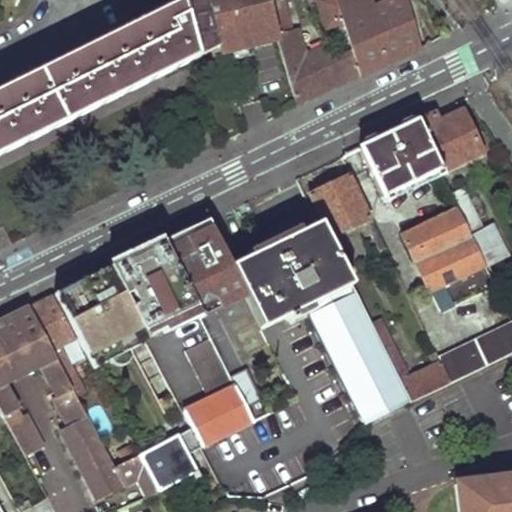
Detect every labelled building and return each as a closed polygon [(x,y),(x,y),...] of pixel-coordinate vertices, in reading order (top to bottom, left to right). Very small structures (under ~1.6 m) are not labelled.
[(186,0),(184,1),(198,59),(225,46),(228,55),(254,47),(253,43),(276,38),(266,0),(186,0)] [(284,0),(270,0),(280,38),(293,35),(284,0)] [(358,77),(419,47),(405,0),(380,0),(373,3),(371,0),(311,0),(313,3),(318,2),(328,28),(343,25),(352,58),(358,77)] [(0,157),(198,59),(184,1),(0,91),(0,157)] [(334,63),(329,50),(304,58),(297,34),(293,35),(280,38),(276,38),(294,108),(326,92),(358,77),(352,58),(334,63)] [(111,111),(117,123),(201,82),(196,71),(111,111)] [(418,118),(442,167),(483,147),(463,106),(439,119),(435,109),(418,118)] [(382,136),(362,146),(385,195),(442,167),(418,118),(382,136)] [(485,152),(483,147),(442,167),(444,172),(485,152)] [(434,177),(444,172),(442,167),(385,195),(388,199),(434,177)] [(444,172),(434,177),(449,209),(403,233),(441,312),(497,284),(488,265),(453,192),(444,172)] [(312,194),(335,241),(369,223),(375,220),(354,174),(312,194)] [(453,192),(488,265),(511,253),(495,220),(484,226),(464,187),(453,192)] [(386,242),(375,220),(369,223),(380,246),(386,242)] [(209,330),(252,306),(232,267),(208,221),(164,243),(202,318),(209,330)] [(375,327),(321,222),(275,244),(307,308),(326,344),(332,354),(369,423),(414,402),(375,327)] [(110,269),(147,340),(164,331),(166,336),(202,318),(164,243),(137,256),(110,269)] [(252,306),(264,330),(307,308),(275,244),(232,267),(252,306)] [(80,284),(56,296),(96,371),(149,343),(147,340),(110,269),(80,284)] [(29,309),(73,392),(81,388),(62,351),(74,343),(51,299),(42,303),(29,309)] [(0,411),(25,458),(45,447),(27,414),(23,417),(6,384),(42,367),(58,397),(54,398),(69,426),(62,430),(100,501),(125,488),(114,468),(73,392),(29,309),(0,323),(0,411)] [(511,354),(511,319),(440,355),(443,360),(454,383),(511,354)] [(454,383),(443,360),(411,377),(383,323),(375,327),(414,402),(454,383)] [(211,396),(237,383),(214,340),(189,353),(211,396)] [(315,350),(321,360),(332,354),(326,344),(315,350)] [(256,420),(237,383),(211,396),(184,410),(186,413),(205,446),(256,420)] [(174,391),(160,399),(172,421),(186,413),(184,410),(174,391)] [(180,434),(141,455),(152,475),(161,492),(194,474),(196,479),(202,475),(180,434)] [(152,475),(141,455),(114,468),(125,488),(139,481),(152,475)] [(161,492),(152,475),(139,481),(148,498),(161,492)] [(511,511),(511,477),(511,478),(454,485),(457,511),(511,511)] [(55,511),(84,511),(76,485),(49,493),(55,511)] [(18,511),(28,511),(30,511),(25,501),(16,506),(18,511)]
